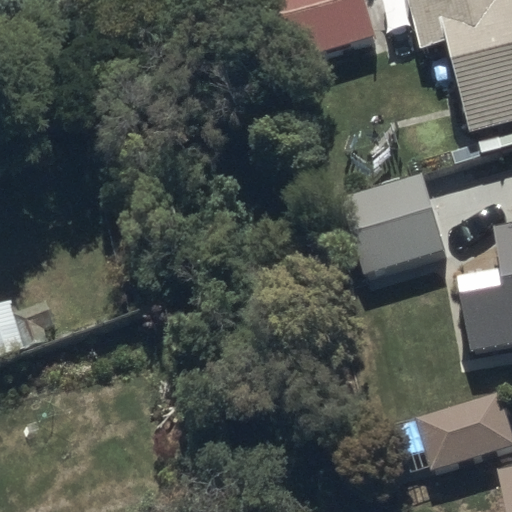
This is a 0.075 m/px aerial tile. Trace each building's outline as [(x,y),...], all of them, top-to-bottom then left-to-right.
[(359,0),(268,0),(288,68),(372,44),(359,0)] [(511,0),(425,0),(462,143),(511,130),(511,0)] [(511,231),(489,236),(502,303),(458,311),(466,356),(511,347),(511,231)] [(0,369),(52,353),(46,337),(57,334),(46,302),(15,313),(13,307),(0,311),(0,369)] [(511,429),(504,402),(417,427),(433,482),(511,459),(511,429)] [(511,511),(511,481),(494,486),(499,511),(511,511)]
